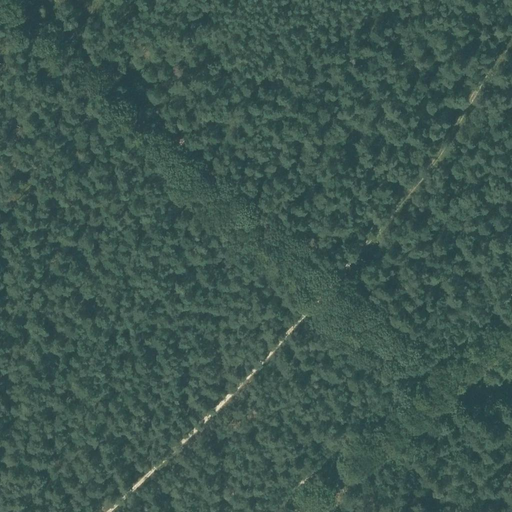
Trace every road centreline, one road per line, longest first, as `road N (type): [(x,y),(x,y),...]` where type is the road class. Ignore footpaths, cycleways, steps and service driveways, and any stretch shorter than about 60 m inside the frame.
road 1 (track): [(106,511),(223,400),(371,237),(444,144),(511,21)]
road 2 (unknown): [(274,511),(511,276)]
road 3 (tertiary): [(308,511),(511,335)]
